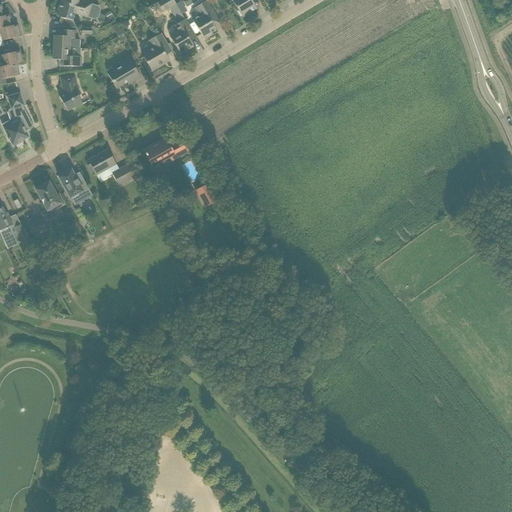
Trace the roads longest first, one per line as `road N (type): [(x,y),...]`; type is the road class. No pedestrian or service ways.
road 1 (unclassified): [(59,148),(313,0)]
road 2 (residential): [(59,148),(39,89),(39,13)]
